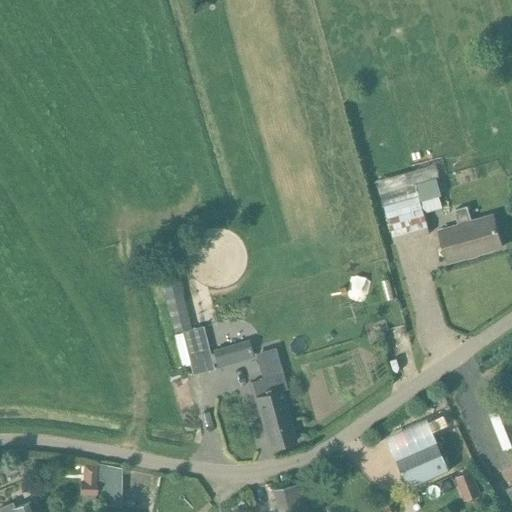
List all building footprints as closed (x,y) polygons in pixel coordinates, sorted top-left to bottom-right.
[(377,181),(395,244),(430,234),(422,207),(421,202),(442,197),(437,178),(439,177),(435,164),(377,181)] [(440,231),(449,263),(502,247),(493,216),(472,222),(467,207),(454,210),(458,226),(440,231)] [(181,294),(166,298),(175,334),(181,332),(193,377),(211,372),(199,328),(191,330),(181,294)] [(254,358),(249,339),(213,349),(219,369),(254,358)] [(276,349),(263,353),(270,378),(283,374),(276,349)] [(270,378),(251,384),(255,398),(271,449),(296,442),(281,393),(288,390),(283,374),(270,378)] [(511,403),(489,414),(503,450),(511,446),(511,403)] [(409,489),(450,470),(435,436),(394,454),(409,489)] [(457,477),(466,500),(479,494),(470,472),(457,477)] [(303,511),(309,511),(301,484),(271,492),(276,511),(303,511)] [(171,511),(172,504),(119,497),(117,511),(171,511)] [(34,511),(31,503),(9,511),(34,511)]
